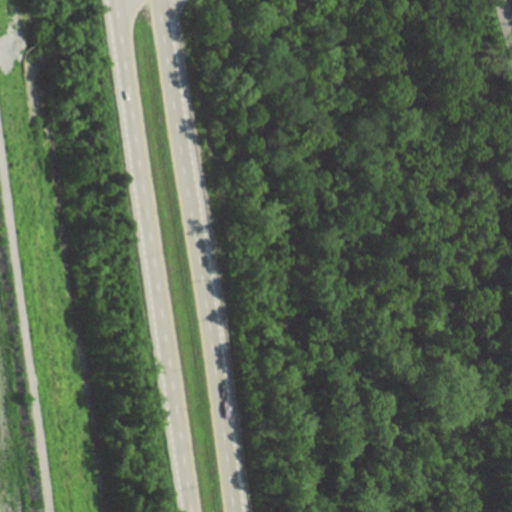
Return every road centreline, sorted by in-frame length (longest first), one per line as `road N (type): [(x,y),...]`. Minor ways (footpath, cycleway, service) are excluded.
road 1 (trunk): [(112,0),(191,511)]
road 2 (trunk): [(231,511),(156,0)]
